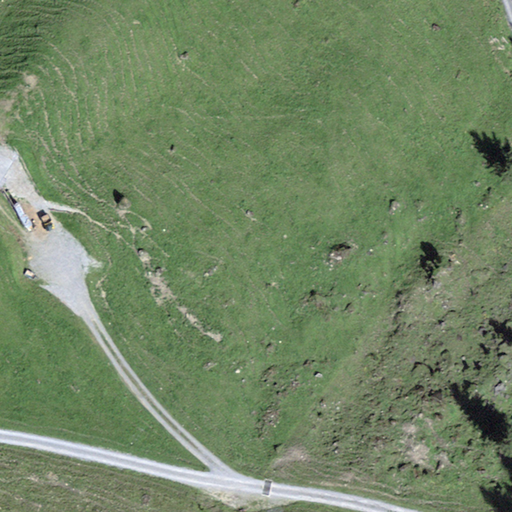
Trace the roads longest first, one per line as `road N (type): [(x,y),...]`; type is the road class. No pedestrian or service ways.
road 1 (track): [(383,511),(0,442)]
road 2 (track): [(242,486),(153,414),(56,257)]
